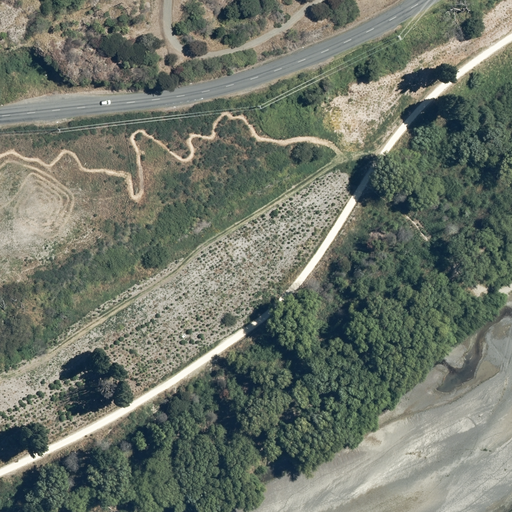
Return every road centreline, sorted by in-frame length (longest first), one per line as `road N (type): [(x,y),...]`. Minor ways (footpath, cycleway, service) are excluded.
road 1 (tertiary): [(423,0),(245,78),(159,99),(0,116)]
road 2 (track): [(304,0),(245,39),(192,55),(174,50),(163,35),(159,0)]
